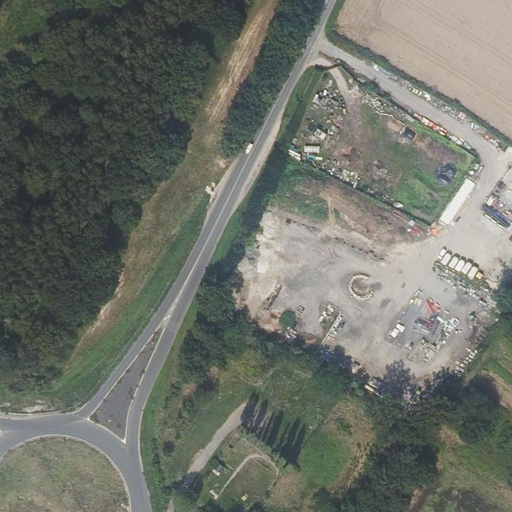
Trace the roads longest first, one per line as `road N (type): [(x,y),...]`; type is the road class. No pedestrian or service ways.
road 1 (track): [(310,36),(494,157),(496,169),(417,259)]
road 2 (tertiary): [(189,276),(328,0)]
road 3 (tertiary): [(189,276),(82,416),(52,429)]
road 4 (tertiary): [(125,474),(141,402),(189,276)]
